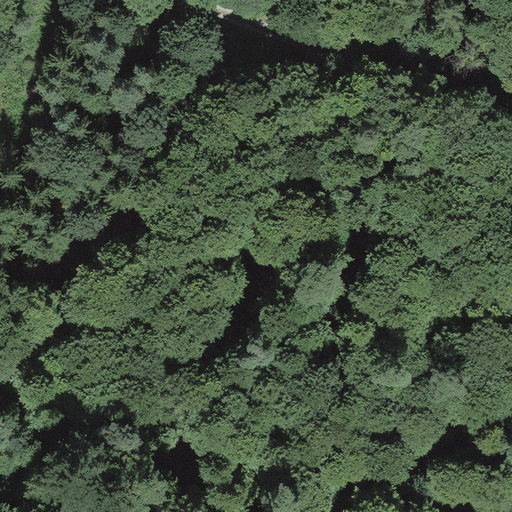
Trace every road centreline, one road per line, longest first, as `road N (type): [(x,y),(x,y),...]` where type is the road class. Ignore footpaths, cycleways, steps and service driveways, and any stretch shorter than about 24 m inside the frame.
road 1 (track): [(198,0),(271,31),(0,372)]
road 2 (track): [(511,117),(271,31)]
